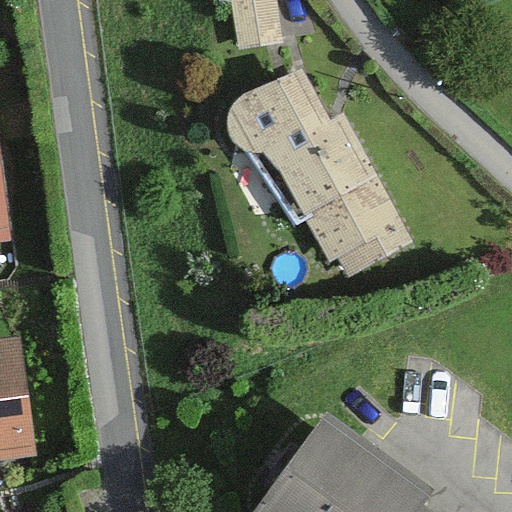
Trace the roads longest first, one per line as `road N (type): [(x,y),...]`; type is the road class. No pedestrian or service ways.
road 1 (tertiary): [(60,0),(127,511)]
road 2 (residential): [(346,0),(462,131),(511,172)]
